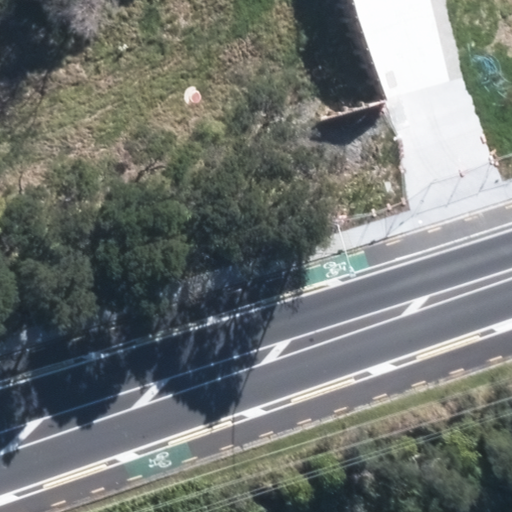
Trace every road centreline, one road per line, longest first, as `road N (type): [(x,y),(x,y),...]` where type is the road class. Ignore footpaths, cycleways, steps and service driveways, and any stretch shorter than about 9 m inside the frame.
road 1 (secondary): [(511,273),(0,443)]
road 2 (unknown): [(460,290),(384,0)]
